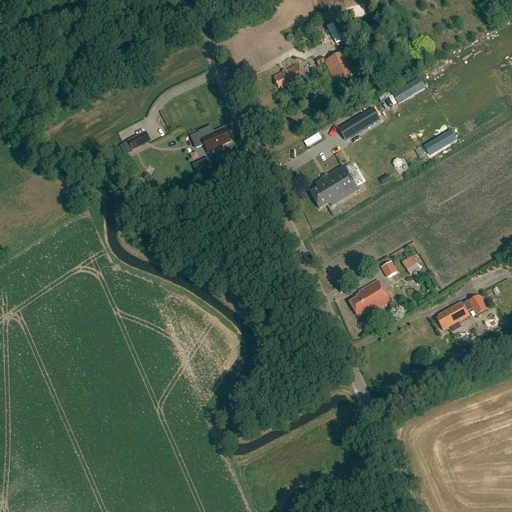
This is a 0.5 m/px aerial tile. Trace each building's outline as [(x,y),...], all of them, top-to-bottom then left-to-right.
[(345,51),(325,61),(336,85),(356,75),(345,51)] [(318,67),(325,63),(322,58),(315,62),(318,67)] [(294,67),(273,77),(278,88),(280,87),(281,90),(289,86),(288,85),(292,83),(293,84),(301,80),(294,67)] [(424,90),(419,80),(393,96),(396,101),(416,89),(418,93),(424,90)] [(372,110),(338,130),(345,142),(379,121),(372,110)] [(221,146),(230,142),(224,128),(214,133),(211,127),(199,133),(199,134),(191,138),(196,149),(204,145),(208,153),(222,147),(221,146)] [(151,143),(146,133),(128,143),(133,152),(151,143)] [(345,166),(316,183),(319,187),(311,192),(321,210),(332,204),(334,207),(360,191),(345,166)] [(148,183),(151,178),(145,174),(142,179),(148,183)] [(413,258),(403,265),(407,271),(417,265),(413,258)] [(390,264),(382,269),(388,279),(397,274),(390,264)] [(356,295),(357,298),(350,303),(357,316),(366,310),(368,312),(372,310),(373,311),(389,302),(377,282),(356,295)] [(469,303),(469,304),(464,307),(463,305),(438,318),(440,320),(437,321),(443,333),(470,319),(466,311),(471,308),(477,318),(487,312),(479,298),(469,303)]
